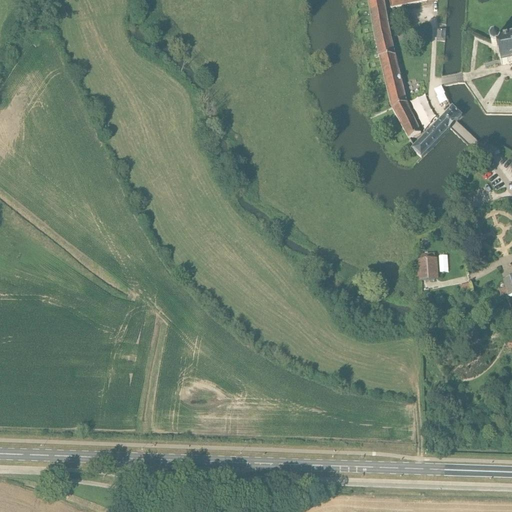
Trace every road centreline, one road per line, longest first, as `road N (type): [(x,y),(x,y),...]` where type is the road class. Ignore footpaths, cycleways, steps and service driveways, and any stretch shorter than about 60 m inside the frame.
road 1 (secondary): [(0,454),(363,467)]
road 2 (secondary): [(511,472),(363,467)]
